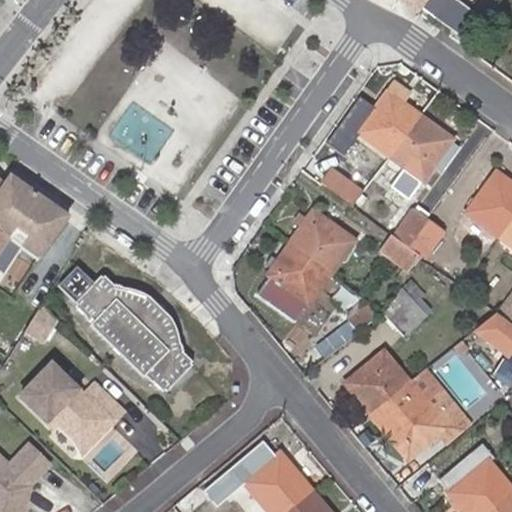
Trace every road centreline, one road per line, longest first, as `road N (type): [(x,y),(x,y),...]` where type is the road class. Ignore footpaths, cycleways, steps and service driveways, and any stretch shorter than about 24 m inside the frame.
road 1 (residential): [(190,268),(370,19)]
road 2 (residential): [(0,131),(190,268)]
road 3 (residential): [(283,383),(133,511)]
road 4 (residential): [(511,113),(370,19)]
road 5 (residential): [(390,511),(283,383)]
road 6 (residential): [(283,383),(190,268)]
